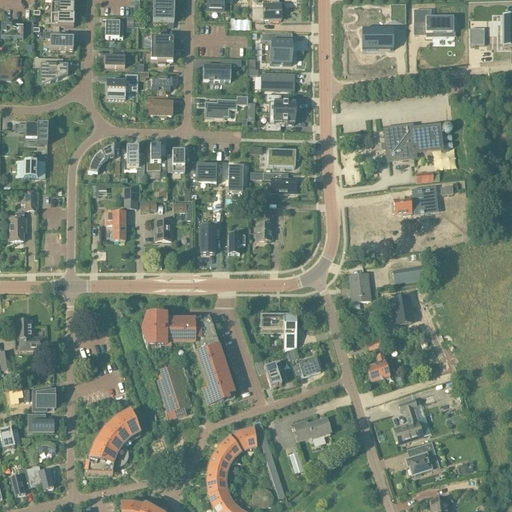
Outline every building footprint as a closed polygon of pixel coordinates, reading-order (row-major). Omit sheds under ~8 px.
[(223,13),(223,0),(207,0),(207,12),(223,13)] [(154,1),(153,13),(174,13),(174,2),(154,1)] [(263,7),(252,7),(252,10),(253,23),(263,23),(281,23),(280,7),(279,7),(279,2),(271,2),(271,7),(263,7)] [(51,6),(51,17),(74,18),(74,7),(73,7),(51,6)] [(391,13),(391,18),(406,18),(406,7),(391,7),(391,9),(391,13)] [(431,12),(413,12),(413,26),(415,26),(425,25),(425,40),(432,40),(446,40),(446,35),(451,35),(454,35),(454,29),(454,20),(431,20),(431,12)] [(153,24),(174,25),(174,13),(153,13),(153,24)] [(51,28),(74,29),(74,18),(51,17),(51,28)] [(511,17),(502,18),(502,50),(511,49),(511,17)] [(125,29),(133,29),(134,19),(126,19),(125,29)] [(123,25),(105,24),(105,40),(123,40),(123,25)] [(232,33),(246,34),(246,24),(233,24),(232,33)] [(1,40),(23,41),(23,29),(1,28),(1,40)] [(363,31),(363,52),(392,52),(392,31),(363,31)] [(469,31),(469,48),(484,48),(484,31),(469,31)] [(73,53),(73,41),(59,40),(59,35),(45,34),(45,41),(50,41),(50,52),(73,53)] [(291,43),(289,43),(289,36),(262,35),(262,44),(270,44),(269,66),(282,66),(290,67),(291,43)] [(151,40),(151,52),(173,53),(173,41),(151,40)] [(125,58),(124,58),(124,52),(112,51),(112,58),(105,58),(105,69),(124,70),(125,58)] [(158,64),(158,66),(165,66),(165,64),(173,64),(173,53),(151,52),(151,63),(158,64)] [(0,67),(0,68),(0,82),(11,83),(20,75),(21,63),(20,63),(20,57),(11,57),(11,63),(4,62),(4,65),(3,67),(0,67)] [(67,78),(67,67),(63,67),(63,61),(32,61),(32,68),(42,68),(42,82),(53,81),(53,83),(58,82),(58,79),(67,78)] [(203,66),(203,82),(230,83),(231,67),(203,66)] [(261,75),(261,92),(291,93),(291,85),(293,85),(293,76),(261,75)] [(107,85),(106,101),(125,102),(126,93),(138,94),(138,82),(138,77),(126,77),(126,85),(107,85)] [(151,82),(151,92),(157,93),(157,99),(162,99),(165,99),(165,93),(170,93),(170,89),(172,89),(172,83),(170,83),(167,83),(167,81),(158,80),(158,82),(151,82)] [(266,97),(266,104),(269,104),(269,115),(294,116),(294,114),(296,114),(296,108),(294,108),(294,104),(281,104),(281,97),(266,97)] [(224,121),(224,119),(228,120),(229,112),(237,112),(237,107),(247,108),(248,99),(237,98),(237,102),(217,101),(217,105),(205,105),(205,108),(206,108),(206,110),(205,110),(205,112),(206,112),(205,121),(224,121)] [(147,99),(147,105),(151,105),(151,118),(159,118),(159,120),(166,120),(166,118),(171,118),(172,105),(161,105),(162,99),(157,99),(147,99)] [(296,117),(294,117),(294,116),(269,115),(269,126),(266,126),(265,133),(280,133),(281,126),(294,127),(294,123),(296,123),(296,117)] [(47,127),(14,126),(14,133),(26,133),(25,140),(37,141),(36,147),(47,147),(47,127)] [(430,154),(441,152),(438,129),(427,131),(412,133),(411,128),(385,131),(386,145),(382,145),(382,150),(387,149),(388,163),(415,160),(414,155),(424,154),(430,154)] [(90,165),(88,175),(97,176),(99,169),(101,165),(104,162),(111,159),(115,158),(115,149),(108,151),(100,155),(95,159),(90,165)] [(138,149),(127,149),(127,170),(138,170),(138,149)] [(146,149),(146,175),(160,175),(160,149),(146,149)] [(184,157),(184,154),(172,154),(172,176),(184,176),(184,169),(188,169),(187,166),(187,163),(186,161),(184,157)] [(268,155),(267,169),(294,170),(295,156),(268,155)] [(16,164),(16,180),(44,181),(45,164),(16,164)] [(191,173),(190,187),(197,188),(197,185),(216,185),(216,168),(196,168),(196,174),(191,173)] [(228,169),(228,195),(241,195),(242,195),(242,183),(243,169),(235,169),(228,169)] [(432,173),(415,175),(416,185),(433,183),(432,173)] [(287,195),(295,195),(295,181),(283,181),(283,175),(263,175),(263,182),(271,182),(271,194),(279,195),(279,197),(287,197),(287,195)] [(105,186),(92,186),(92,199),(106,198),(105,186)] [(452,188),(441,190),(441,197),(452,195),(452,188)] [(394,209),(392,209),(392,215),(394,215),(394,217),(403,216),(403,218),(411,217),(410,215),(411,215),(411,214),(414,213),(415,216),(420,216),(423,216),(423,215),(429,215),(428,205),(435,204),(435,198),(434,189),(412,191),(413,201),(410,201),(410,200),(393,202),(394,209)] [(124,191),(124,212),(137,212),(137,191),(124,191)] [(26,213),(35,213),(35,194),(25,195),(26,213)] [(250,203),(250,212),(266,213),(266,203),(250,203)] [(192,206),(177,206),(177,215),(185,215),(185,223),(192,223),(192,206)] [(9,228),(9,244),(15,244),(17,245),(21,245),(22,244),(23,244),(23,228),(26,228),(26,221),(24,221),(24,215),(15,216),(15,228),(9,228)] [(125,243),(125,215),(105,215),(105,227),(112,227),(112,243),(125,243)] [(273,227),(273,221),(265,221),(265,227),(256,227),(256,243),(271,243),(272,227),(273,227)] [(155,243),(172,243),(172,223),(155,223),(155,243)] [(215,230),(201,230),(201,256),(215,256),(215,230)] [(228,256),(239,256),(239,247),(245,247),(245,237),(228,237),(228,256)] [(397,287),(427,282),(426,268),(394,273),(397,287)] [(352,305),(370,302),(367,276),(349,278),(352,305)] [(408,298),(391,302),(396,328),(411,325),(409,318),(412,318),(408,298)] [(171,319),(147,319),(142,335),(147,350),(166,350),(166,344),(192,343),(192,347),(196,357),(199,356),(212,395),(204,398),(207,409),(235,400),(219,350),(220,350),(209,317),(194,322),(194,323),(172,323),(171,319)] [(284,355),(296,351),(296,320),(261,320),(261,335),(284,335),(284,355)] [(43,349),(43,336),(32,336),(32,331),(31,331),(31,323),(15,323),(16,340),(24,340),(24,349),(43,349)] [(370,352),(384,348),(381,340),(367,344),(370,352)] [(11,370),(8,353),(0,354),(0,357),(1,363),(3,372),(7,371),(11,370)] [(294,353),(289,354),(291,363),(297,361),(294,353)] [(371,385),(390,379),(382,356),(376,357),(379,366),(367,369),(371,385)] [(320,374),(316,360),(299,365),(299,366),(293,368),(296,377),(302,375),(303,380),(320,374)] [(275,367),(264,370),(262,363),(255,365),(259,378),(265,375),(270,390),(281,387),(275,367)] [(181,417),(179,412),(190,408),(185,394),(195,391),(187,367),(161,375),(163,381),(157,382),(170,421),(181,417)] [(51,389),(32,393),(32,399),(37,399),(37,413),(46,413),(46,410),(55,410),(55,394),(51,395),(51,389)] [(22,392),(9,394),(11,407),(19,405),(18,400),(23,399),(22,392)] [(394,431),(399,446),(421,439),(412,410),(416,409),(414,402),(399,407),(401,414),(405,413),(409,426),(394,431)] [(124,449),(123,448),(130,441),(139,437),(140,437),(129,413),(116,421),(104,432),(95,445),(89,459),(89,462),(87,474),(86,475),(113,477),(113,476),(115,476),(117,466),(119,466),(121,465),(122,464),(124,463),(125,462),(126,460),(126,459),(127,457),(127,456),(127,455),(126,453),(126,452),(125,450),(124,449)] [(53,434),(53,422),(41,422),(41,416),(28,416),(28,423),(30,423),(30,434),(53,434)] [(312,441),(330,435),(326,421),(308,427),(306,423),(294,427),(299,442),(311,438),(312,441)] [(17,432),(11,433),(10,430),(0,432),(0,438),(2,448),(3,452),(15,449),(14,446),(20,444),(19,441),(17,432)] [(253,431),(240,434),(247,452),(255,450),(256,450),(253,430),(252,430),(253,431)] [(229,440),(240,456),(247,452),(240,434),(229,440)] [(20,444),(21,449),(23,449),(29,442),(29,440),(19,441),(20,444)] [(229,440),(219,449),(234,461),(240,456),(229,440)] [(26,460),(28,468),(36,466),(38,464),(37,460),(38,456),(43,453),(47,454),(53,456),(55,455),(55,447),(49,444),(43,443),(36,445),(30,450),(28,454),(26,460)] [(436,461),(431,446),(414,451),(416,460),(405,463),(407,470),(409,469),(411,477),(414,477),(415,478),(419,476),(420,475),(430,471),(428,464),(436,461)] [(234,461),(219,449),(212,459),(229,468),(234,461)] [(289,457),(295,476),(303,473),(297,454),(289,457)] [(229,468),(212,459),(208,471),(226,476),(229,468)] [(467,467),(459,469),(462,477),(469,474),(467,467)] [(39,468),(26,471),(29,482),(37,480),(38,485),(41,484),(43,493),(54,490),(53,485),(54,485),(55,485),(55,474),(54,474),(50,474),(49,472),(40,474),(39,468)] [(19,478),(8,481),(11,493),(13,493),(14,499),(25,496),(24,490),(30,489),(30,490),(31,490),(29,482),(26,471),(26,469),(18,471),(19,478)] [(225,484),(226,476),(208,471),(206,484),(225,484)] [(225,484),(206,484),(208,497),(226,492),(225,484)] [(226,492),(208,497),(212,509),(229,500),(226,492)] [(260,496),(259,494),(257,495),(256,496),(255,497),(254,499),(254,500),(253,501),(253,503),(254,504),(254,506),(258,504),(259,505),(259,506),(260,507),(261,508),(262,508),(264,509),(265,509),(266,508),(267,508),(268,508),(269,507),(270,506),(271,505),(271,504),(272,502),(272,501),(271,500),(271,499),(271,498),(270,498),(269,496),(268,495),(267,495),(265,494),(264,494),(262,495),(260,496)] [(229,500),(212,509),(214,511),(228,511),(234,507),(229,500)] [(430,511),(447,511),(446,502),(430,504),(430,511)]
